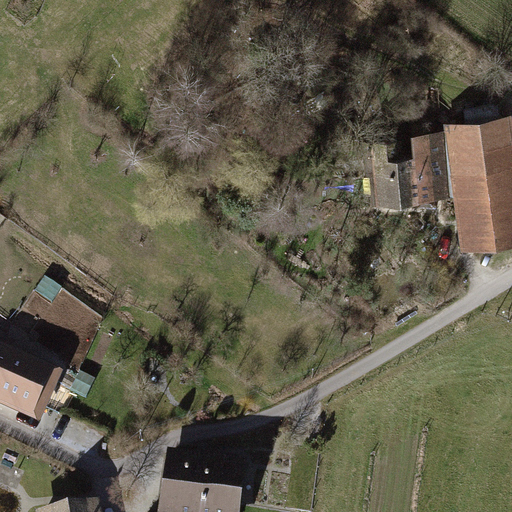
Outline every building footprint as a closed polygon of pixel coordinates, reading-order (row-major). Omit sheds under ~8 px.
[(396,138),(366,141),(368,161),(377,161),(380,196),(445,190),(439,134),(430,135),(429,124),(412,125),(415,153),(398,155),(396,138)] [(511,192),(505,141),(463,147),(476,242),(511,236),(511,192)] [(8,338),(0,334),(0,356),(0,357),(8,338)] [(0,395),(34,411),(49,379),(0,357),(0,356),(0,395)] [(172,459),(168,490),(238,499),(242,468),(191,462),(193,453),(178,451),(177,460),(172,459)] [(236,511),(238,499),(168,490),(164,511),(236,511)]
